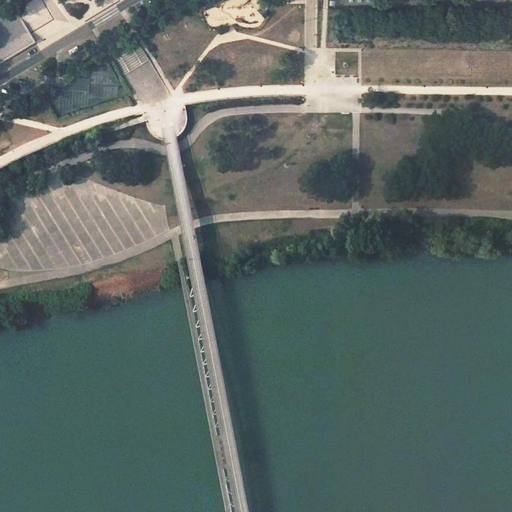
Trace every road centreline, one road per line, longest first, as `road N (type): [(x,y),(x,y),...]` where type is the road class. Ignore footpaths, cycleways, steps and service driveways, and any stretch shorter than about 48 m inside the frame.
road 1 (trunk): [(0,151),(111,100),(182,83),(511,83)]
road 2 (trunk): [(511,35),(176,22),(0,1)]
road 3 (trunk): [(0,31),(332,57),(511,58)]
road 4 (secondary): [(0,80),(133,0)]
